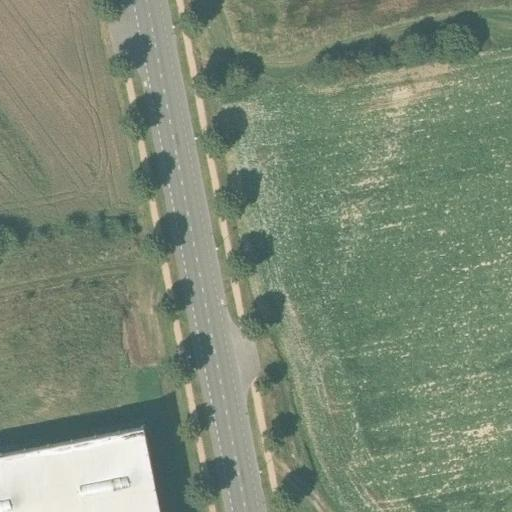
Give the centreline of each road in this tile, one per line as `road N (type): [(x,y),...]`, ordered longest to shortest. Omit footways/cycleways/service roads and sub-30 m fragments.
road 1 (tertiary): [(239,511),(138,0)]
road 2 (track): [(511,31),(314,64),(149,57)]
road 3 (track): [(190,263),(0,297)]
